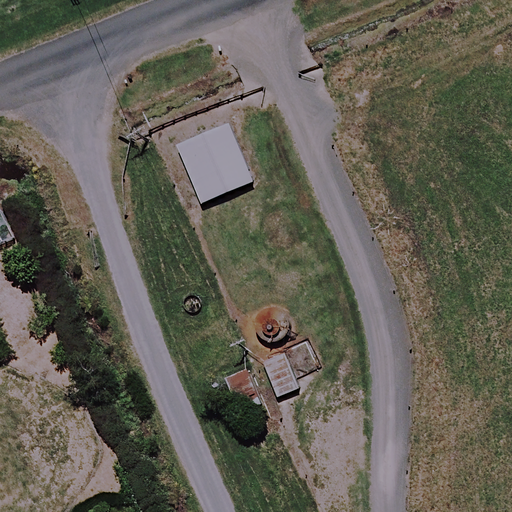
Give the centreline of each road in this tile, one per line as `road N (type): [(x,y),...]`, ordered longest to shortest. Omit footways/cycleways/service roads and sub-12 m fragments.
road 1 (unknown): [(284,0),(391,312),(410,511)]
road 2 (unknown): [(0,92),(189,511)]
road 3 (residential): [(208,0),(0,78)]
